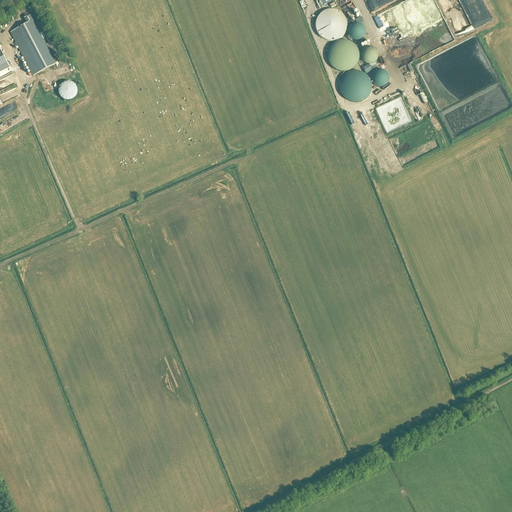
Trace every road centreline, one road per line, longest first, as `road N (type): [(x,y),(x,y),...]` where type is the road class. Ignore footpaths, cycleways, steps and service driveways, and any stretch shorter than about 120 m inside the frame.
road 1 (track): [(511,379),(255,511)]
road 2 (track): [(8,261),(230,162)]
road 3 (track): [(30,118),(79,229)]
